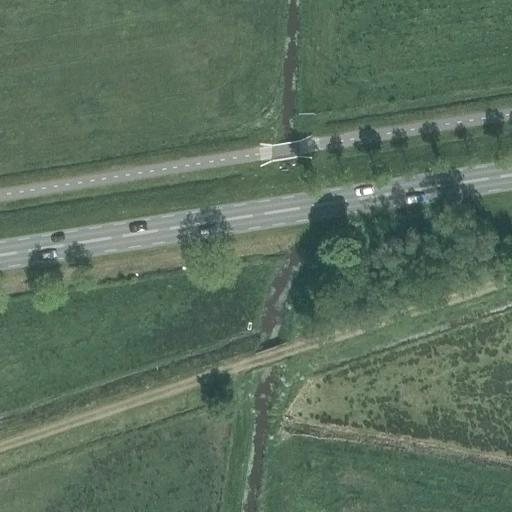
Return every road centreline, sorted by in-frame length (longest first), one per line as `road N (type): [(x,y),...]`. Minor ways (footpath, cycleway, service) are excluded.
road 1 (track): [(511,278),(0,447)]
road 2 (primary): [(0,254),(511,172)]
